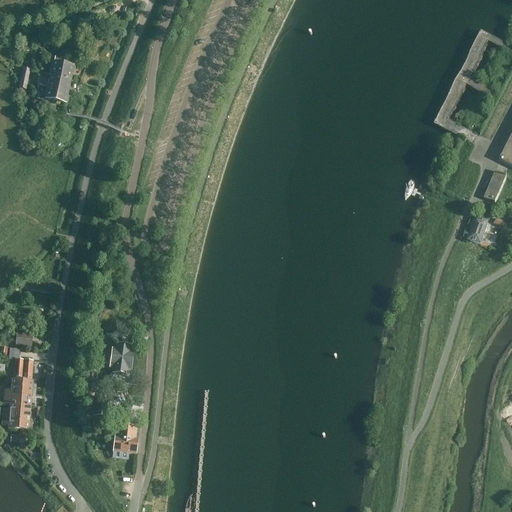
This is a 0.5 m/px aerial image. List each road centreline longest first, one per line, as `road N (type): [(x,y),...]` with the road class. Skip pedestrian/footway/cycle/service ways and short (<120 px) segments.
road 1 (residential): [(83,508),(50,456),(49,375),(85,185),(150,0)]
road 2 (residential): [(131,511),(150,329),(124,227),(155,51),(172,0)]
road 3 (unclassified): [(397,511),(408,442),(431,401),(456,317),(471,291),(511,264)]
